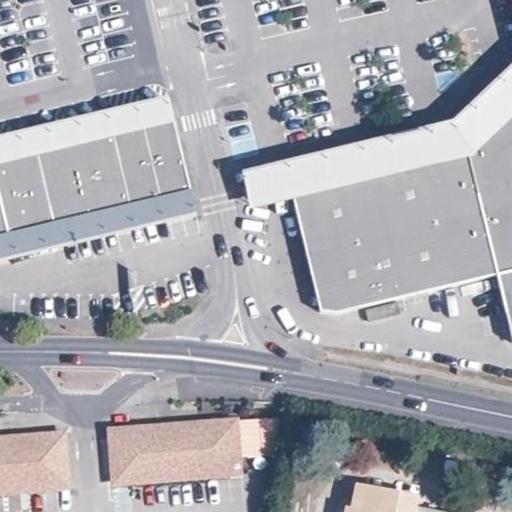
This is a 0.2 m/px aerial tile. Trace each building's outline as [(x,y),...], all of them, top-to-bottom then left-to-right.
[(511,82),(458,131),(245,182),(251,204),(292,194),(291,192),(466,149),(511,106),(511,82)] [(511,106),(466,149),(291,192),(292,194),(321,313),(336,315),(497,275),(511,337),(511,106)] [(0,161),(173,120),(170,108),(0,148),(0,252),(194,206),(191,194),(8,238),(0,239),(0,161)] [(191,194),(173,120),(0,161),(0,204),(2,213),(8,238),(191,194)] [(238,420),(124,427),(124,436),(118,443),(109,443),(111,480),(241,473),(238,420)] [(108,427),(109,443),(118,443),(124,436),(124,427),(108,427)] [(63,434),(0,439),(0,488),(67,483),(63,434)] [(416,500),(353,486),(348,509),(344,508),(342,511),(424,511),(415,510),(416,500)]
